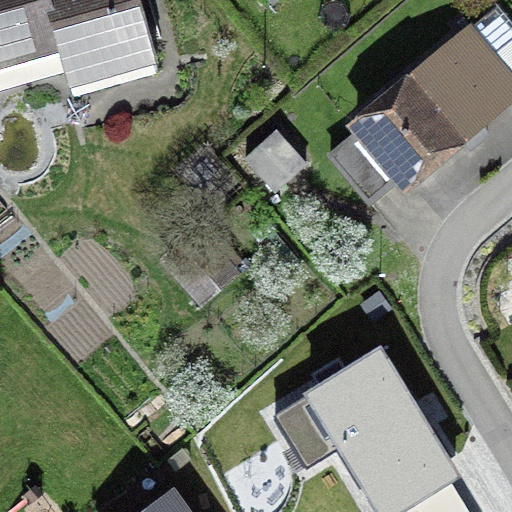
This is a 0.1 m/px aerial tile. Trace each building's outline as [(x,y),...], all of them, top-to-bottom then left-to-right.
[(0,0),(0,88),(60,71),(62,71),(57,53),(59,53),(43,0),(0,0)] [(62,71),(60,71),(67,96),(153,71),(133,0),(43,0),(59,53),(57,53),(62,71)] [(359,130),(327,158),(365,202),(397,175),(405,185),(511,95),(511,94),(462,34),(354,124),(359,130)] [(272,133),(241,161),(271,194),(302,166),(272,133)] [(195,236),(164,263),(197,301),(228,274),(195,236)] [(377,359),(279,420),(307,465),(337,446),(378,511),(413,511),(408,503),(450,477),(377,359)]
